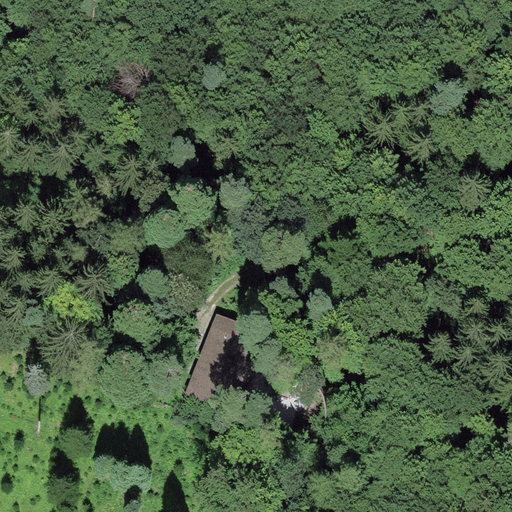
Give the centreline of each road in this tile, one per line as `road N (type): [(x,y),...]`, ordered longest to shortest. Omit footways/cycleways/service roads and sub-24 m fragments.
road 1 (track): [(408,0),(208,511)]
road 2 (track): [(0,161),(27,0)]
